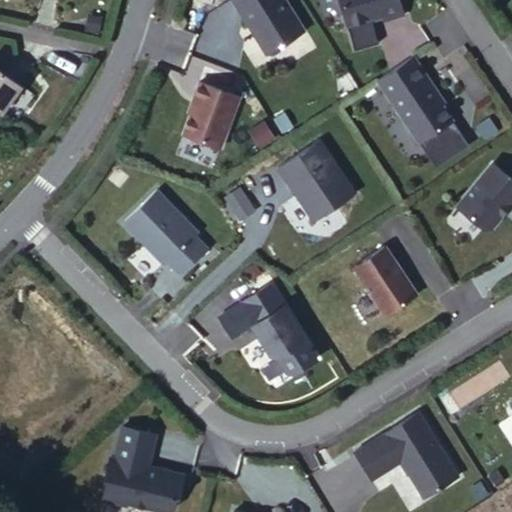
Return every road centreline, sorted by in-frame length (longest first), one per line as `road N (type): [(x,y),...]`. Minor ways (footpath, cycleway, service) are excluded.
road 1 (residential): [(22,217),(226,424),(268,439),(307,428),(511,311)]
road 2 (tertiary): [(22,217),(116,76),(148,0)]
